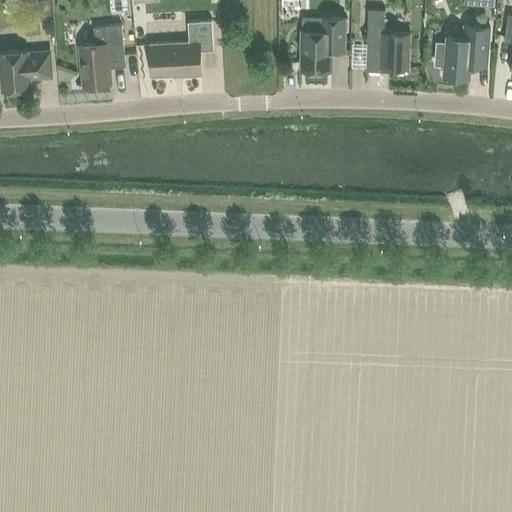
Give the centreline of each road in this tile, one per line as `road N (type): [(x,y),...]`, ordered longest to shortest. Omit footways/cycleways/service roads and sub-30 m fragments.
road 1 (residential): [(0,119),(316,100),(511,110)]
road 2 (unclassified): [(511,237),(0,217)]
